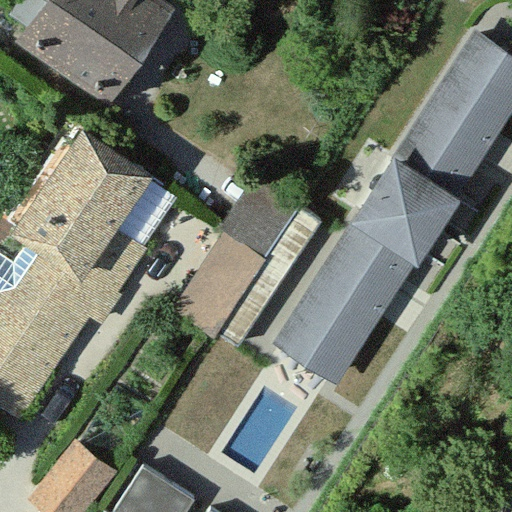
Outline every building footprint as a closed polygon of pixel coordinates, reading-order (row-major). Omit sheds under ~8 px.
[(177,0),(39,0),(22,27),(117,90),(177,0)] [(511,111),(511,54),(474,30),(272,343),(336,384),(511,111)] [(149,171),(74,120),(4,224),(23,237),(0,270),(0,403),(19,417),(139,239),(114,223),(149,171)] [(256,172),(226,219),(271,248),(301,201),(256,172)] [(227,227),(175,305),(217,333),(268,255),(227,227)] [(84,511),(116,469),(75,438),(35,492),(60,511),(84,511)] [(180,511),(191,497),(143,465),(111,511),(180,511)]
